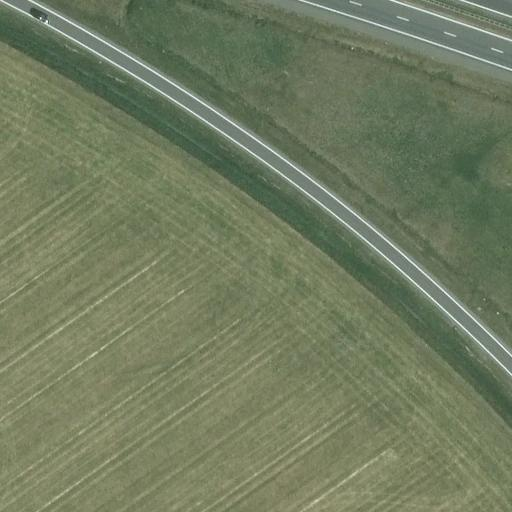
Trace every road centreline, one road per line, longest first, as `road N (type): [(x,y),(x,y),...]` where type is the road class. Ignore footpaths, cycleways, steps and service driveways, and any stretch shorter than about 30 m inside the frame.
road 1 (motorway): [(12,0),(280,165),(425,283),(511,367)]
road 2 (motorway): [(341,0),(511,56)]
